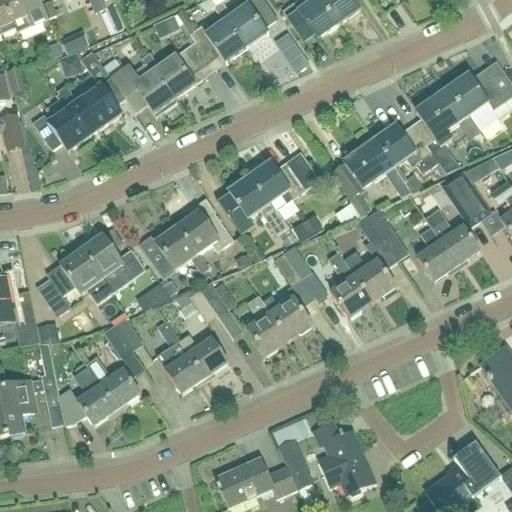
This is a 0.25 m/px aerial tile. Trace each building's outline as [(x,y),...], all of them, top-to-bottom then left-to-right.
[(0,0),(0,35),(1,39),(16,33),(18,37),(30,32),(44,26),(35,6),(23,12),(17,0),(0,0)] [(48,0),(50,2),(54,0),(86,0),(95,19),(104,15),(104,14),(115,37),(124,33),(114,10),(115,9),(110,0),(48,0)] [(225,25),(245,53),(268,37),(264,32),(277,23),(260,0),(239,0),(246,9),(231,20),(222,6),(231,1),(230,0),(218,0),(211,3),(215,10),(213,11),(224,26),(225,25)] [(315,5),(311,0),(303,0),(282,15),(305,48),(316,41),(318,44),(338,30),(318,3),(315,5)] [(318,3),(338,30),(361,14),(351,0),(311,0),(315,5),(318,3)] [(215,75),(245,53),(225,25),(224,26),(211,35),(205,27),(197,33),(184,15),(176,19),(190,38),(189,38),(195,46),(194,46),(215,75)] [(276,47),(285,60),(297,51),(288,38),(276,47)] [(174,105),(175,104),(215,75),(194,46),(159,71),(149,57),(141,63),(146,69),(152,77),(153,76),(174,105)] [(115,110),(124,104),(103,73),(102,72),(91,57),(82,63),(101,89),(77,106),(66,91),(57,97),(59,99),(56,101),(59,105),(58,105),(67,116),(69,115),(89,143),(121,119),(115,110)] [(115,63),(102,72),(103,73),(124,104),(135,119),(147,110),(156,123),(177,107),(175,104),(174,105),(153,76),(152,77),(146,69),(134,77),(129,72),(124,76),(115,63)] [(466,79),(445,94),(466,123),(468,121),(477,115),(491,117),(493,115),(498,122),(511,112),(511,101),(511,102),(511,101),(511,92),(494,67),(470,84),(466,79)] [(0,106),(11,103),(6,82),(4,78),(0,78),(0,106)] [(420,125),(411,132),(430,159),(431,158),(438,168),(446,179),(460,173),(443,150),(453,144),(447,136),(462,126),(472,141),(479,136),(468,121),(466,123),(445,94),(424,109),(425,109),(414,117),(420,125)] [(69,157),(89,143),(69,115),(67,116),(58,105),(54,108),(45,114),(47,117),(33,127),(53,155),(62,148),(69,157)] [(27,152),(18,120),(18,118),(0,122),(0,138),(2,138),(7,156),(27,152)] [(422,179),(438,168),(431,158),(430,159),(411,132),(401,139),(394,130),(373,145),(393,174),(397,171),(410,162),(422,179)] [(344,165),(346,168),(365,194),(384,180),(400,203),(411,199),(411,197),(404,188),(407,186),(397,171),(393,174),(373,145),(365,151),(362,147),(351,155),(354,159),(351,160),(344,165)] [(267,211),(270,208),(282,199),(288,207),(318,186),(299,158),(274,176),(268,167),(247,182),(267,211)] [(346,168),(332,179),(350,204),(362,196),(365,194),(346,168)] [(451,185),(479,226),(491,218),(463,176),(451,185)] [(267,211),(247,182),(241,186),(239,183),(226,192),(228,195),(214,205),(240,241),(252,233),(248,226),(259,218),(276,242),(288,234),(270,208),(267,211)] [(469,233),(479,226),(451,185),(441,191),(469,233)] [(511,194),(507,187),(494,196),(490,199),(498,210),(506,205),(511,214),(511,216),(501,225),(511,241),(511,194)] [(441,194),(433,197),(443,220),(451,217),(441,194)] [(362,196),(350,204),(361,222),(371,215),(362,196)] [(195,262),(198,260),(210,251),(215,258),(232,246),(213,219),(214,218),(204,205),(191,214),(195,219),(175,233),(195,262)] [(348,211),(334,222),(343,233),(357,222),(348,211)] [(367,222),(397,267),(407,259),(377,215),(368,222),(367,222)] [(453,239),(438,216),(424,225),(429,233),(456,273),(479,258),(462,233),(453,239)] [(324,234),(316,220),(293,233),(302,247),(324,234)] [(353,282),(372,311),(396,295),(383,276),(397,267),(367,222),(357,229),(370,248),(365,251),(369,258),(347,274),(353,282)] [(112,298),(113,298),(145,275),(131,255),(118,264),(112,256),(123,247),(112,233),(102,241),(79,257),(99,285),(102,283),(112,298)] [(208,274),(198,260),(195,262),(175,233),(153,249),(148,242),(135,251),(160,287),(190,266),(200,280),(208,274)] [(429,233),(429,234),(420,240),(430,254),(425,257),(416,264),(432,289),(456,273),(429,233)] [(282,259),(300,285),(313,277),(321,272),(303,247),(295,252),(295,251),(282,259)] [(97,309),(110,300),(109,300),(112,298),(102,283),(99,285),(79,257),(47,280),(50,285),(37,294),(57,322),(71,313),(63,302),(75,293),(80,299),(80,298),(85,304),(90,300),(97,309)] [(349,326),(372,311),(353,282),(347,274),(337,258),(328,264),(344,288),(330,298),(349,326)] [(291,292),(300,285),(282,259),(273,265),(291,292)] [(38,349),(39,348),(38,348),(30,309),(27,310),(24,298),(9,301),(6,286),(3,286),(0,270),(0,331),(15,328),(20,352),(38,349)] [(199,295),(216,322),(217,321),(233,344),(243,337),(228,314),(210,288),(199,295)] [(206,328),(216,322),(199,295),(189,302),(206,328)] [(292,303),(268,320),(288,348),(311,331),(292,303)] [(288,348),(268,320),(257,304),(248,310),(259,326),(246,335),(265,363),(288,348)] [(178,317),(186,336),(201,330),(192,310),(178,317)] [(131,358),(132,357),(143,349),(125,323),(113,331),(131,358)] [(181,401),(205,386),(179,348),(165,327),(156,333),(169,353),(155,362),(164,375),(164,376),(181,401)] [(143,375),(131,358),(113,331),(103,338),(133,382),(143,375)] [(189,341),(179,348),(205,386),(228,370),(211,344),(197,354),(189,341)] [(48,349),(39,350),(45,380),(53,379),(54,379),(48,349)] [(511,361),(506,353),(481,371),(511,415),(511,361)] [(95,364),(85,371),(87,374),(116,416),(139,401),(122,376),(109,385),(95,364)] [(92,433),(116,416),(87,374),(74,383),(86,400),(75,408),(68,397),(58,403),(63,430),(74,430),(85,422),(92,433)] [(53,379),(45,380),(40,381),(41,385),(0,392),(0,442),(22,438),(18,420),(35,417),(31,398),(43,396),(50,432),(63,430),(58,403),(53,379)] [(337,427),(313,438),(319,452),(323,450),(329,462),(318,467),(330,493),(340,488),(346,501),(374,488),(352,437),(343,441),(337,427)] [(297,445),(277,453),(284,468),(286,467),(298,495),(314,488),(310,478),(311,478),(297,445)] [(434,511),(460,511),(500,484),(481,457),(479,458),(473,450),(453,464),(459,472),(424,497),(434,511)] [(274,505),(292,497),(281,474),(265,481),(257,464),(217,482),(230,511),(270,494),(274,505)]
